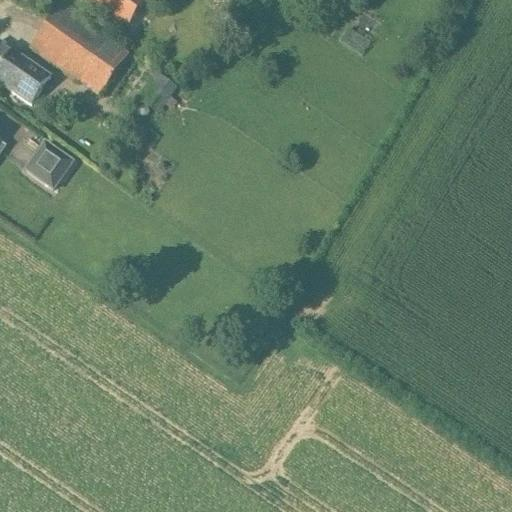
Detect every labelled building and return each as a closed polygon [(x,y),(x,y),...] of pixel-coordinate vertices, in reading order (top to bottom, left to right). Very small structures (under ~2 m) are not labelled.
[(87,0),(128,29),(148,1),(146,0),(87,0)] [(68,7),(66,10),(61,6),(31,49),(101,98),(129,55),(78,19),(80,16),(68,7)] [(51,78),(0,43),(0,85),(31,107),(51,78)] [(156,73),(138,100),(160,115),(178,89),(156,73)] [(45,145),(25,173),(54,194),(74,165),(45,145)]
